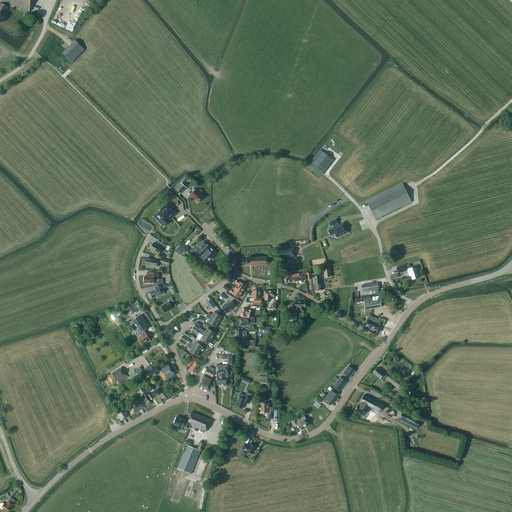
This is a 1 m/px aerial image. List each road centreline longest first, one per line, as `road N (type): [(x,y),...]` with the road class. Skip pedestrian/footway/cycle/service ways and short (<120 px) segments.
road 1 (tertiary): [(186,396),(270,436),(304,437),(325,424),(386,342)]
road 2 (tertiary): [(36,498),(91,449),(186,396)]
road 3 (residential): [(414,306),(392,287),(358,207),(325,174)]
road 4 (unclassified): [(386,342),(300,293),(254,281)]
road 5 (residential): [(189,388),(254,281)]
